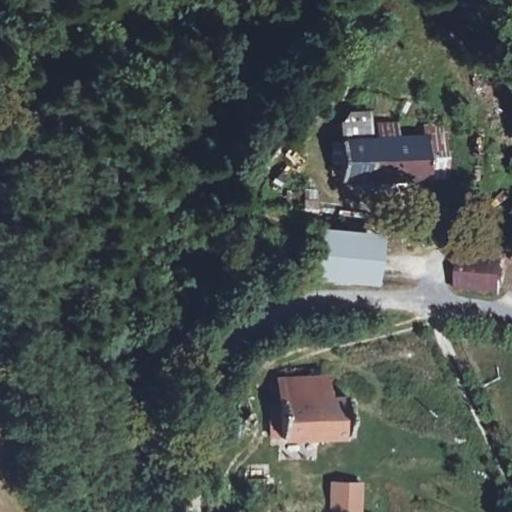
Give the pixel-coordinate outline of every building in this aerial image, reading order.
[(373,104),(356,104),(356,115),(318,114),(319,157),(406,159),(405,152),(419,153),(418,124),(403,124),(402,118),(374,118),(373,104)] [(355,213),(293,207),(290,254),(351,260),(355,213)] [(495,292),(499,259),(459,256),(455,286),(495,292)] [(265,375),(264,433),(331,432),(331,396),(311,395),(310,374),(265,375)] [(324,476),(324,509),(359,509),(359,476),(324,476)]
